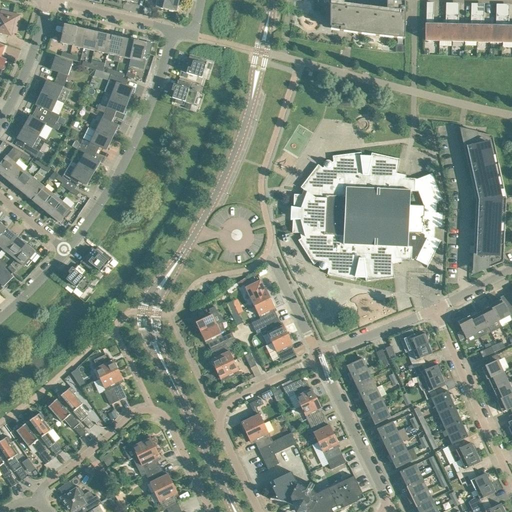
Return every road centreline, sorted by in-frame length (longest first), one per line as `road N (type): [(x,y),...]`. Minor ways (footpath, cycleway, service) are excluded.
road 1 (residential): [(35,501),(47,482),(148,408),(164,416),(210,511)]
road 2 (residential): [(65,252),(131,149),(170,31)]
road 3 (residential): [(262,511),(219,418),(225,405),(320,356)]
road 4 (tertiary): [(167,275),(235,155),(253,91)]
road 5 (residential): [(511,487),(432,312)]
road 6 (tertiary): [(236,511),(157,353)]
road 7 (residential): [(320,356),(389,509)]
road 8 (residential): [(0,120),(49,0)]
road 9 (residential): [(170,31),(49,0)]
road 10 (residential): [(432,312),(320,356)]
